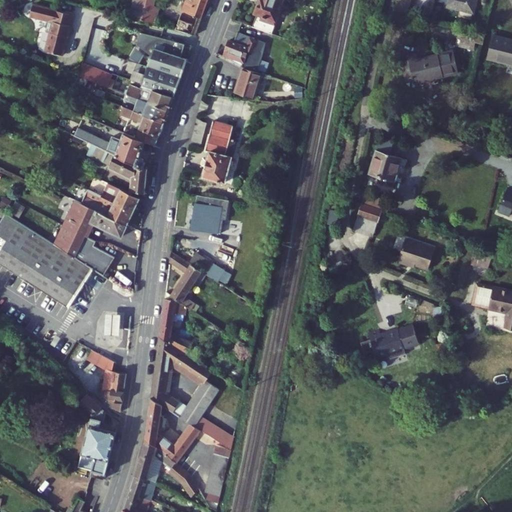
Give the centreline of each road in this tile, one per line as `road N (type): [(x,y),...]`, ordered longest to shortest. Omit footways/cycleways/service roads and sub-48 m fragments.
road 1 (tertiary): [(107,511),(132,428),(169,153),(224,0)]
road 2 (residential): [(362,116),(347,227),(353,247),(385,278),(461,303)]
road 3 (residential): [(362,116),(511,172)]
